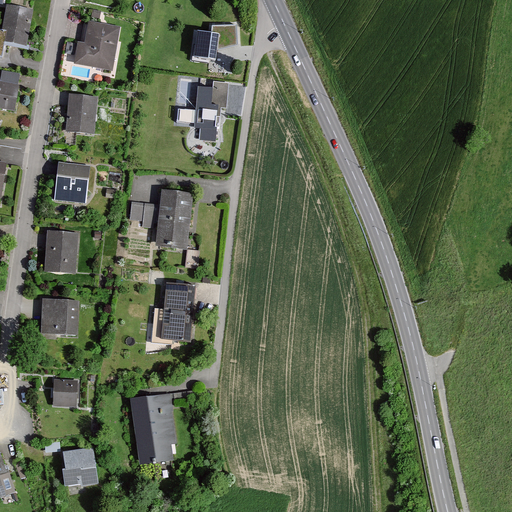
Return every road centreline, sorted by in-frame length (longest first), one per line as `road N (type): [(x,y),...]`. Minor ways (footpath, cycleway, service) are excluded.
road 1 (secondary): [(283,23),(387,259),(447,511)]
road 2 (residential): [(13,428),(13,303),(63,0)]
road 3 (residential): [(283,23),(262,40),(254,66),(214,379)]
